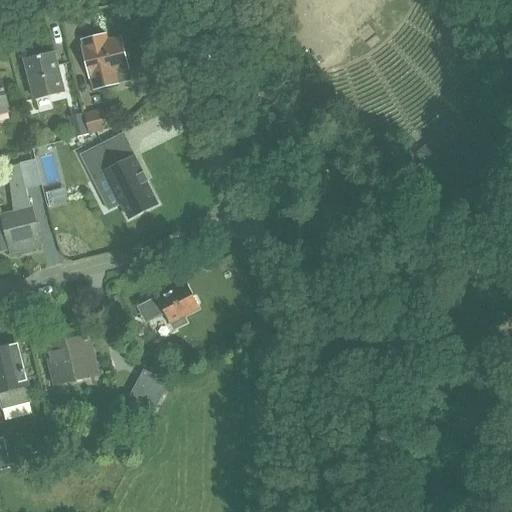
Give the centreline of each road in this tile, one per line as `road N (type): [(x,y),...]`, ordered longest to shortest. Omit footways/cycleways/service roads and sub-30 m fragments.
road 1 (residential): [(320,511),(314,379),(250,224)]
road 2 (residential): [(250,224),(0,286)]
road 3 (residential): [(250,224),(179,71),(157,0)]
